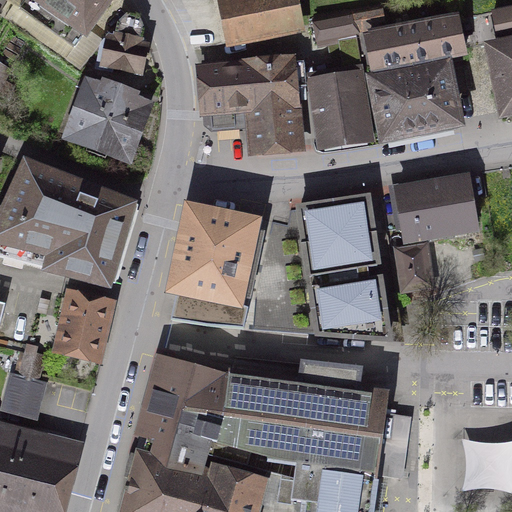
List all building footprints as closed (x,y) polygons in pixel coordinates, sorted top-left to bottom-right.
[(24,0),(19,8),(75,47),(108,0),(24,0)] [(290,0),(224,0),(223,0),(231,42),(296,30),(290,0)] [(352,12),(355,33),(381,29),(377,6),(351,11),(352,12)] [(511,8),(459,20),(457,20),(462,48),(498,41),(500,50),(494,52),(506,110),(511,109),(511,8)] [(320,46),(329,44),(356,39),(355,33),(352,12),(315,19),(320,46)] [(102,46),(98,62),(141,71),(145,49),(138,47),(142,30),(138,19),(127,17),(119,25),(116,38),(109,36),(107,44),(104,43),(102,46)] [(464,54),(462,48),(457,20),(369,36),(376,71),(464,54)] [(363,78),(356,39),(329,44),(336,71),(311,75),(321,145),(368,138),(358,79),(363,78)] [(303,63),(203,71),(207,121),(216,128),(249,125),(247,105),(253,105),(257,148),(295,145),(290,88),(305,87),(303,63)] [(0,86),(10,70),(0,64),(0,86)] [(443,70),(376,83),(385,135),(453,121),(443,70)] [(91,92),(75,134),(90,140),(86,151),(105,158),(109,147),(124,153),(140,110),(129,106),(133,97),(105,87),(102,96),(91,92)] [(26,166),(0,224),(0,256),(107,284),(130,206),(26,166)] [(468,180),(396,192),(405,240),(476,228),(468,180)] [(299,209),(318,335),(388,340),(379,277),(369,278),(367,269),(377,267),(367,199),(299,209)] [(230,302),(230,298),(234,299),(235,296),(249,299),(263,232),(249,229),(250,226),(192,214),(176,287),(179,287),(178,289),(176,289),(169,320),(207,326),(242,328),(248,308),(230,302)] [(406,288),(430,285),(424,249),(400,252),(406,288)] [(105,308),(62,298),(57,317),(69,320),(62,348),(94,355),(105,308)] [(26,361),(31,367),(35,372),(36,373),(49,327),(36,323),(30,346),(27,345),(25,353),(28,354),(26,361)] [(357,391),(360,370),(303,364),(300,383),(229,373),(229,377),(160,358),(138,435),(147,438),(142,457),(131,454),(128,465),(125,476),(133,478),(123,511),(254,511),(262,485),(215,472),(214,477),(203,474),(208,455),(281,475),(279,491),(291,493),(290,500),(304,502),(303,511),(370,511),(376,475),(377,465),(384,415),(387,395),(357,391)] [(36,373),(35,372),(31,367),(28,379),(13,375),(4,409),(34,416),(43,383),(34,381),(36,373)] [(66,382),(60,397),(83,406),(89,390),(66,382)] [(384,415),(377,465),(402,468),(409,418),(384,415)] [(0,432),(0,511),(54,511),(70,450),(0,432)] [(511,441),(501,444),(487,444),(474,442),(462,438),(465,452),(465,466),(464,480),(460,493),(473,489),(488,488),(501,490),(511,494),(511,441)] [(402,468),(377,465),(376,475),(400,478),(402,468)]
